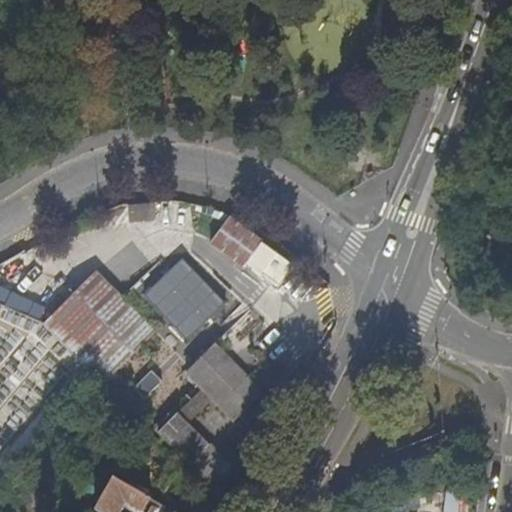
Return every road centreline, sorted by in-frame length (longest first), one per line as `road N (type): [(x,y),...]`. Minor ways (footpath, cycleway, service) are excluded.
road 1 (tertiary): [(395,295),(352,246),(303,209),(252,178),(171,157),(91,170),(0,224)]
road 2 (tertiary): [(395,295),(492,0)]
road 3 (tertiary): [(395,295),(280,511)]
road 4 (tertiary): [(511,358),(468,345),(395,295)]
